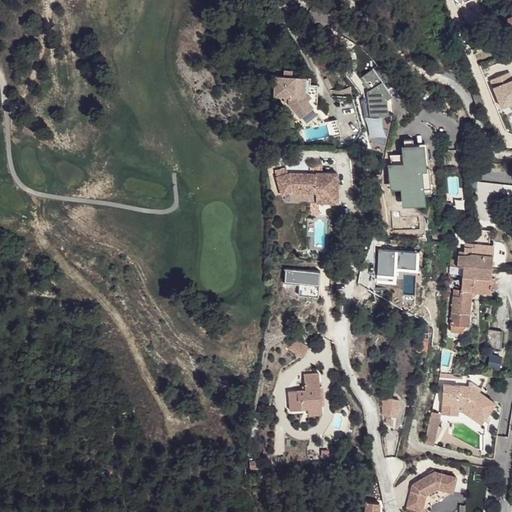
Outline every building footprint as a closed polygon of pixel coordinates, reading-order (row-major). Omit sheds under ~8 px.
[(395,113),(393,94),(373,68),(360,78),(369,90),(368,91),(371,116),(395,113)] [(306,77),(275,76),(274,97),(288,97),(288,104),(300,118),(302,117),(312,108),(313,107),(308,100),(305,97),(305,92),(306,77)] [(480,99),(475,101),(477,108),(483,106),(480,99)] [(312,108),(302,117),(306,123),(317,114),(312,108)] [(400,190),(402,207),(426,205),(423,171),(423,164),(426,164),(424,144),(401,146),(403,163),(387,165),(390,190),(400,190)] [(336,201),(335,173),(289,174),(276,177),(281,193),(290,190),(315,191),(316,202),(336,201)] [(490,292),(493,246),(476,245),(475,251),(465,247),(464,252),(459,252),(458,259),(457,268),(462,268),(461,290),(460,296),(471,297),(471,290),(490,292)] [(452,296),(450,324),(451,324),(463,325),(469,325),(471,297),(460,296),(453,296),(452,296)] [(501,332),(487,329),(485,346),(486,347),(484,353),(498,354),(501,332)] [(303,358),(309,347),(295,339),(289,349),(303,358)] [(427,340),(421,339),(418,353),(419,353),(424,354),(427,340)] [(371,378),(376,363),(364,360),(359,374),(371,378)] [(483,371),(490,372),(492,364),(486,362),(483,371)] [(289,393),(290,412),(308,411),(322,410),(318,375),(304,376),(305,391),(289,393)] [(494,402),(476,390),(470,387),(444,385),(443,412),(459,413),(460,409),(464,409),(466,405),(484,417),(494,402)] [(396,401),(388,401),(385,416),(394,417),(396,401)] [(484,417),(466,405),(464,409),(481,421),(484,417)] [(422,442),(429,444),(435,424),(427,422),(422,442)] [(423,511),(426,496),(437,488),(452,491),(455,476),(433,471),(411,485),(407,508),(423,511)] [(423,511),(452,491),(437,488),(426,496),(423,511)] [(378,511),(379,504),(362,503),(361,511),(378,511)]
